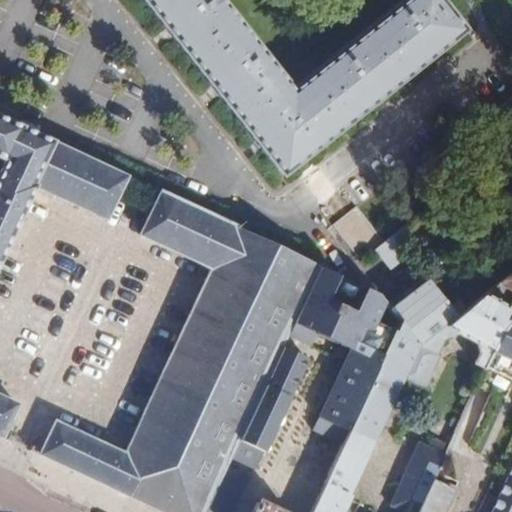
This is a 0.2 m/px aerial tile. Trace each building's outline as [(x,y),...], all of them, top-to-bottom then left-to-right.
[(462,31),(437,0),(402,0),(289,88),(220,0),(143,0),(281,175),(462,31)] [(106,220),(126,176),(0,116),(0,161),(6,164),(0,175),(0,215),(18,224),(35,188),(106,220)] [(289,327),(318,265),(160,192),(141,235),(212,268),(124,455),(53,422),(38,456),(158,511),(202,511),(228,458),(280,347),(286,334),(289,327)] [(378,235),(352,202),(327,221),(353,255),(378,235)] [(18,224),(0,215),(0,243),(8,247),(18,224)] [(0,438),(0,439),(16,406),(0,398),(0,263),(8,247),(0,243),(0,438)] [(337,274),(318,265),(289,327),(286,334),(306,343),(312,330),(350,348),(314,429),(343,442),(377,369),(396,328),(377,319),(386,298),(379,288),(376,292),(364,287),(353,310),(326,297),(337,274)] [(511,277),(507,275),(502,279),(495,285),(511,291),(511,277)] [(440,328),(460,313),(430,276),(393,307),(401,317),(421,344),(432,335),(440,328)] [(511,310),(480,297),(460,313),(440,328),(467,340),(475,356),(471,367),(482,371),(487,360),(497,338),(499,334),(506,325),(511,317),(511,310)] [(421,344),(401,317),(396,328),(377,369),(343,442),(343,443),(310,511),(342,511),(350,497),(347,495),(399,380),(423,390),(437,357),(434,356),(440,339),(432,335),(421,344)] [(482,371),(443,455),(416,511),(511,511),(511,378),(511,375),(511,317),(506,325),(499,334),(497,338),(487,360),(482,371)] [(305,358),(280,347),(228,458),(253,469),(305,358)] [(402,511),(416,511),(443,455),(419,445),(390,507),(402,511)] [(228,458),(202,511),(233,511),(253,469),(228,458)] [(250,511),(275,511),(255,503),(250,511)]
